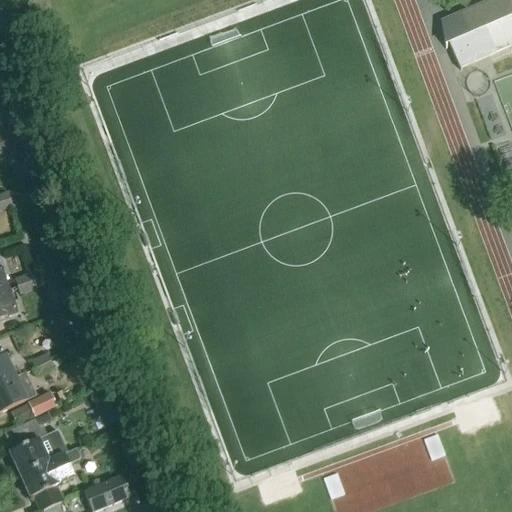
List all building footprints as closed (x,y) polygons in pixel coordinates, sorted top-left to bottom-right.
[(447,52),(446,46),(448,45),(460,73),(462,72),(461,70),(511,48),(511,0),(498,0),(443,24),(443,19),(441,20),(446,52),(447,52)] [(0,196),(0,206),(10,203),(7,193),(0,196)] [(0,215),(13,210),(10,203),(0,206),(0,215)] [(0,295),(8,293),(0,269),(0,295)] [(15,281),(18,290),(33,285),(30,275),(15,281)] [(36,292),(33,285),(18,290),(21,298),(36,292)] [(5,320),(16,316),(8,293),(0,295),(0,322),(5,321),(5,320)] [(31,363),(35,371),(50,366),(47,357),(31,363)] [(0,389),(19,380),(14,371),(10,373),(4,359),(0,361),(0,389)] [(38,379),(53,374),(50,366),(35,371),(38,379)] [(0,389),(0,416),(35,399),(25,377),(19,380),(0,389)] [(91,400),(105,433),(129,422),(115,390),(91,400)] [(50,396),(28,406),(28,407),(34,419),(35,420),(57,410),(50,396)] [(28,407),(14,413),(20,426),(34,419),(28,407)] [(56,433),(7,456),(18,479),(52,463),(67,457),(56,433)] [(122,448),(132,472),(150,465),(140,440),(122,448)] [(52,463),(18,479),(28,501),(75,480),(69,468),(81,463),(76,453),(67,457),(52,463)] [(132,475),(122,479),(127,490),(136,486),(132,475)] [(122,479),(122,478),(83,494),(88,506),(90,511),(105,511),(131,501),(127,490),(122,479)]
